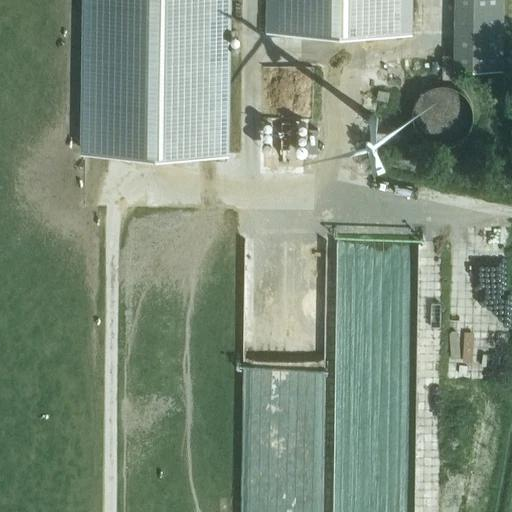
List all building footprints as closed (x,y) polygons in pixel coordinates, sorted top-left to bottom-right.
[(226,0),(87,0),(85,150),(224,152),(226,0)] [(408,32),(408,0),(270,0),(270,30),(408,32)] [(502,0),(454,0),(454,68),(502,69),(502,0)] [(450,181),(447,192),(478,200),(481,189),(450,181)] [(360,262),(392,263),(393,238),(361,236),(360,262)] [(433,256),(435,297),(455,297),(453,255),(433,256)] [(451,309),(430,309),(431,343),(452,342),(451,309)]
